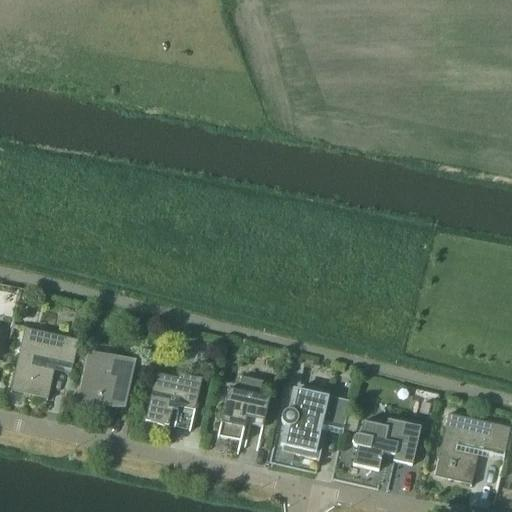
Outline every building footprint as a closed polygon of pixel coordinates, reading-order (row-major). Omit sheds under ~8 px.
[(79,341),(25,329),(11,393),(12,394),(12,391),(47,399),(47,401),(48,402),(56,367),(73,370),(79,341)] [(89,354),(77,406),(78,407),(79,403),(100,407),(100,408),(101,408),(102,404),(123,408),(123,409),(124,409),(134,364),(89,354)] [(149,356),(146,368),(156,370),(159,359),(149,356)] [(202,380),(180,375),(179,380),(156,375),(146,422),(169,428),(173,411),(178,413),(174,429),(175,429),(176,428),(189,431),(189,432),(191,432),(202,380)] [(240,442),(240,443),(241,444),(247,419),(263,422),(262,428),(263,429),(270,398),(269,398),(268,399),(259,397),(262,383),(264,384),(264,382),(241,377),(241,378),(242,379),(239,393),(230,391),(230,389),(229,389),(218,438),(219,438),(219,437),(240,442)] [(350,402),(296,390),(291,412),(288,412),(287,412),(285,413),(284,414),(282,416),(282,419),(282,420),(282,422),(283,424),(284,425),(285,426),(288,427),(284,446),(281,445),(281,446),(297,450),(296,456),(318,461),(318,463),(319,463),(327,428),(344,432),(350,402)] [(479,452),(504,458),(511,429),(449,415),(438,461),(452,464),(449,480),(471,485),(470,487),(472,487),(479,452)] [(353,439),(352,443),(354,446),(357,448),(353,467),(379,472),(383,454),(395,457),(393,462),(413,467),(421,429),(388,421),(386,428),(363,423),(360,437),(356,437),(353,439)]
